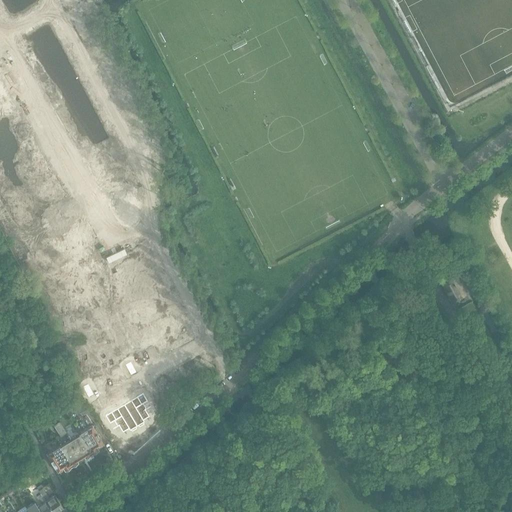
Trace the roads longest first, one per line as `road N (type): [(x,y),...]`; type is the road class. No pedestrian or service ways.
road 1 (residential): [(8,48),(62,20),(148,183),(160,243),(234,381)]
road 2 (residential): [(79,511),(234,381)]
road 3 (residential): [(400,221),(511,132)]
